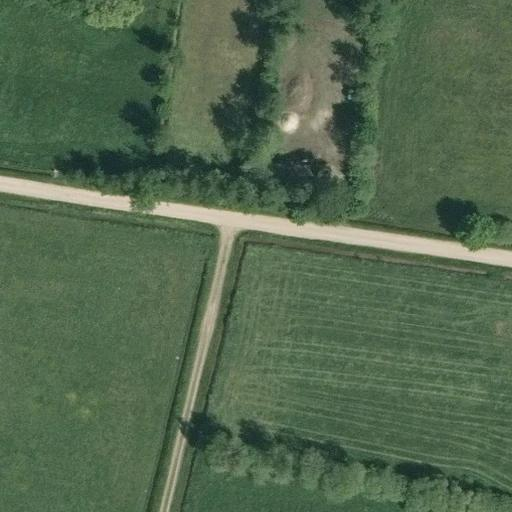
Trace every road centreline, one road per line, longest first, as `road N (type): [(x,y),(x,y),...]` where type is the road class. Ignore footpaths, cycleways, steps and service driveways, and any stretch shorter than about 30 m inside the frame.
road 1 (track): [(511,250),(0,175)]
road 2 (track): [(160,511),(231,212)]
